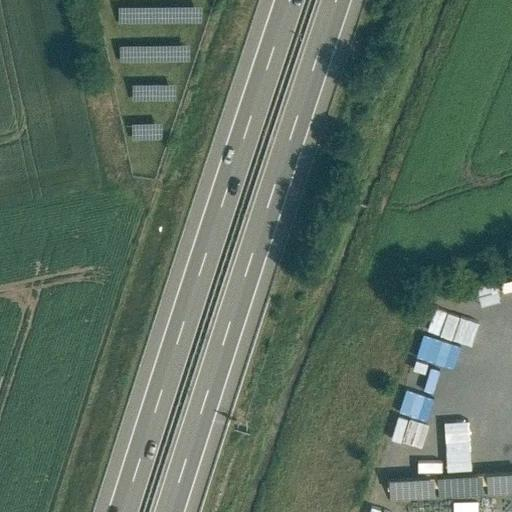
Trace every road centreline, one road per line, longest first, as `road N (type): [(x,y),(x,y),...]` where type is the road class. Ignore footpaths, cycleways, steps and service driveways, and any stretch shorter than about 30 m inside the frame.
road 1 (motorway): [(169,511),(336,0)]
road 2 (motorway): [(285,0),(126,511)]
